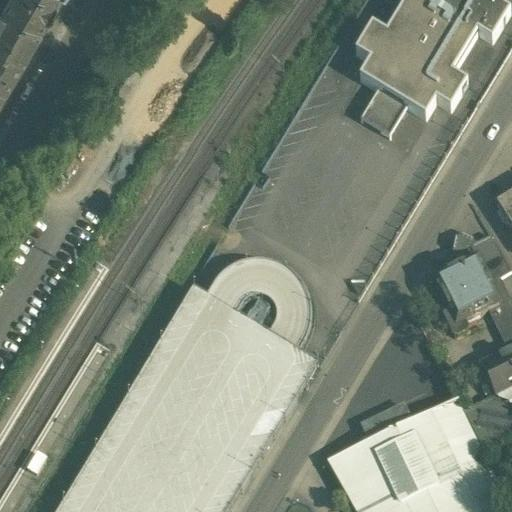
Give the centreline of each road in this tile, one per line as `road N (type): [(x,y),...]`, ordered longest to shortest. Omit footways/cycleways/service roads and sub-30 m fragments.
road 1 (unclassified): [(511,92),(257,511)]
road 2 (tertiary): [(109,0),(0,172)]
